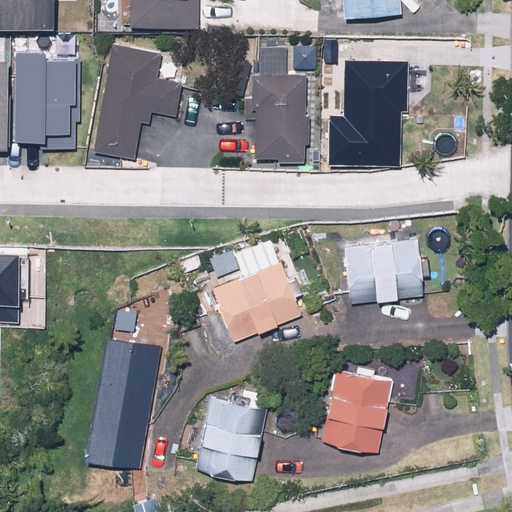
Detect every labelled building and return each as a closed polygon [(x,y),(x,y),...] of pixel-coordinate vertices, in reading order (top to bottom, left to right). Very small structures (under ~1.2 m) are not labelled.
[(0,0),(0,30),(49,32),(50,0),(0,0)] [(196,0),(125,0),(124,29),(195,32),(196,0)] [(333,0),(335,22),(397,19),(395,0),(333,0)] [(304,78),(281,77),(282,42),(253,41),(251,76),(246,76),(244,122),(249,123),(247,161),(300,163),(304,78)] [(367,42),(366,61),(342,60),(339,129),(317,127),(315,161),(337,162),(337,165),(393,168),(396,115),(404,115),(407,64),(399,63),(400,44),(367,42)] [(157,53),(147,52),(106,46),(91,156),(131,162),(136,122),(147,124),(149,114),(174,117),(179,84),(153,80),(157,53)] [(0,148),(7,148),(10,52),(0,51),(0,148)] [(15,143),(74,145),(77,56),(18,54),(15,143)] [(414,238),(338,240),(340,305),(416,302),(414,238)] [(0,314),(16,315),(17,247),(0,247),(0,314)] [(275,263),(202,293),(224,346),(297,316),(275,263)] [(353,367),(351,375),(330,371),(317,444),(373,454),(383,402),(404,404),(405,384),(389,382),(389,366),(372,363),(370,370),(353,367)] [(145,376),(90,368),(72,484),(127,492),(145,376)] [(243,398),(241,408),(205,401),(191,474),(248,484),(261,412),(257,411),(259,401),(243,398)]
